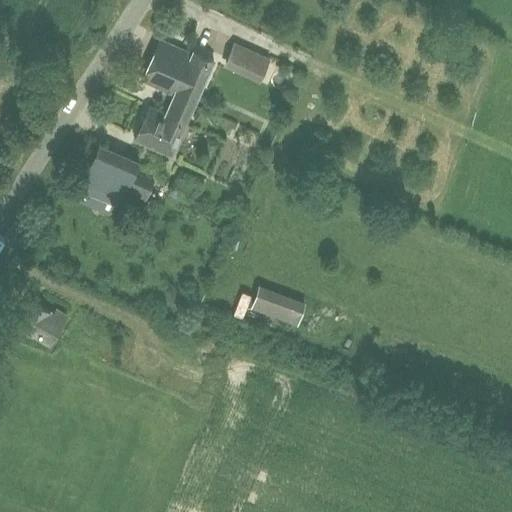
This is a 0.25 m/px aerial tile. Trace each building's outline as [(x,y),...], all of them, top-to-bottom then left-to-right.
[(134,139),(171,155),(192,106),(193,106),(213,60),(191,50),(190,53),(159,39),(141,80),(173,94),(172,96),(179,100),(172,115),(149,105),(134,139)] [(260,81),(271,57),(271,56),(235,39),(234,40),(223,63),(260,81)] [(233,109),(214,174),(235,180),(253,114),(233,109)] [(100,142),(74,198),(112,215),(122,192),(142,201),(153,178),(133,169),(137,159),(100,142)] [(175,175),(167,194),(186,202),(195,184),(175,175)] [(305,301),(258,283),(249,305),(297,322),(305,301)] [(55,308),(52,312),(30,299),(16,324),(50,344),(67,315),(55,308)]
